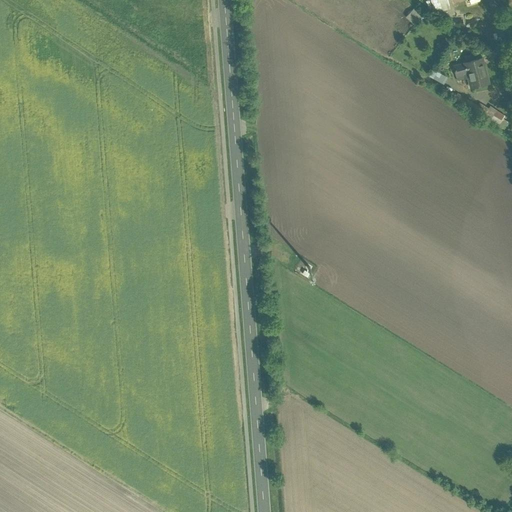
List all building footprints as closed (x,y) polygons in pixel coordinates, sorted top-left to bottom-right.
[(450,0),(427,0),(424,1),(428,13),(452,7),(450,0)] [(415,9),(408,16),(416,24),(423,17),(415,9)] [(482,56),(463,61),(465,73),(468,86),(488,82),(482,56)] [(454,76),(465,73),(463,61),(451,63),(454,76)] [(442,74),(428,67),(424,74),(438,82),(442,74)] [(476,102),(457,91),(452,99),(472,110),(476,102)]
